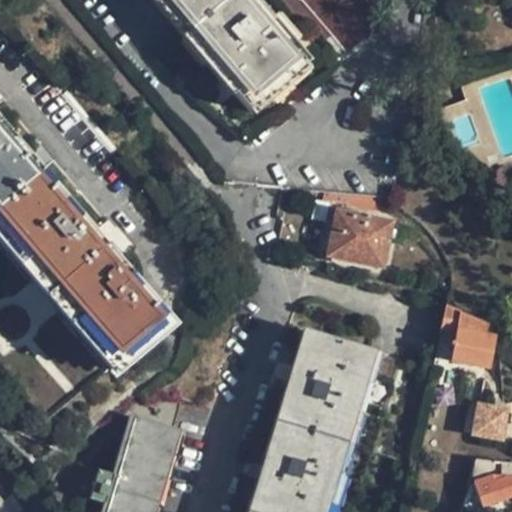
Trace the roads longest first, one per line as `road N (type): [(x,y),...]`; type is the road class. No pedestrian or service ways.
road 1 (residential): [(205,511),(257,309),(251,232)]
road 2 (unknown): [(413,340),(407,322),(392,313),(255,278)]
